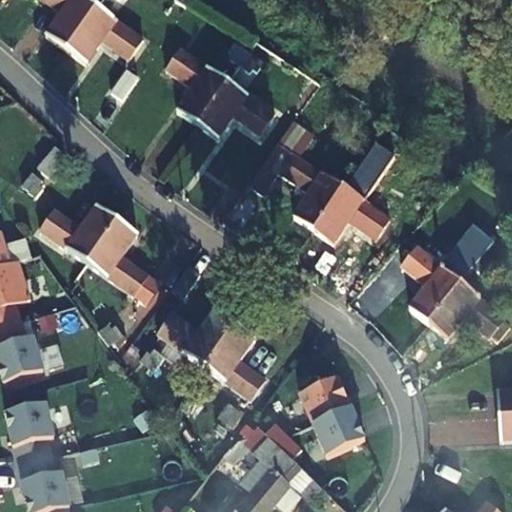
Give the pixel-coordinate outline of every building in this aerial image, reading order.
[(48,39),(68,54),(101,13),(84,0),(43,0),(65,17),(48,39)] [(143,45),(101,13),(68,54),(85,67),(102,46),(127,64),(143,45)] [(180,116),(199,130),(230,87),(187,53),(193,46),(183,38),(179,43),(175,40),(156,64),(196,94),(180,116)] [(232,66),(241,72),(250,59),(236,49),(231,57),(236,61),(232,66)] [(264,70),(250,59),(241,72),(251,80),(255,75),(259,78),(264,70)] [(111,93),(123,101),(138,79),(126,71),(111,93)] [(126,102),(138,110),(152,88),(140,80),(126,102)] [(274,121),(230,87),(199,130),(218,142),(233,122),(259,141),(274,121)] [(0,145),(20,131),(3,111),(0,113),(0,145)] [(294,223),(312,235),(341,191),(294,160),(307,141),(291,129),(249,191),(263,201),(277,180),(309,200),(294,223)] [(375,171),(360,161),(350,178),(361,185),(365,179),(369,181),(375,171)] [(39,193),(35,190),(37,186),(30,181),(20,195),(32,203),(39,193)] [(389,223),(341,191),(312,235),(333,248),(348,225),(375,243),(389,223)] [(16,221),(0,199),(0,224),(4,223),(6,227),(16,221)] [(37,206),(21,228),(37,250),(43,242),(90,273),(119,227),(96,212),(81,234),(37,206)] [(137,238),(119,227),(90,273),(135,303),(144,290),(157,298),(163,288),(122,262),(137,238)] [(462,265),(470,271),(481,258),(467,248),(461,256),(466,259),(462,265)] [(410,311),(429,327),(460,285),(415,252),(400,271),(426,291),(410,311)] [(496,269),(481,258),(470,271),(482,279),(485,273),(490,277),(496,269)] [(173,261),(160,283),(172,290),(185,268),(173,261)] [(188,269),(173,292),(186,300),(200,276),(188,269)] [(0,314),(0,340),(41,330),(25,274),(4,280),(12,311),(0,314)] [(505,318),(460,285),(429,327),(447,341),(464,320),(489,339),(505,318)] [(158,341),(205,375),(235,333),(215,319),(199,341),(172,321),(158,341)] [(55,381),(41,330),(0,340),(0,363),(24,356),(32,388),(55,381)] [(110,330),(101,336),(111,350),(124,340),(119,332),(114,336),(110,330)] [(252,345),(235,333),(205,375),(250,406),(264,386),(237,366),(252,345)] [(96,361),(111,350),(101,336),(91,344),(94,348),(89,352),(96,361)] [(283,386),(301,365),(286,353),(269,374),(283,386)] [(166,369),(156,361),(153,365),(149,362),(143,371),(157,381),(166,369)] [(511,397),(499,398),(499,425),(511,425),(511,397)] [(236,425),(231,422),(234,418),(224,411),(214,423),(230,434),(236,425)] [(40,430),(35,417),(8,427),(14,440),(40,430)] [(511,425),(499,425),(498,446),(511,445),(511,425)] [(449,444),(476,444),(476,432),(450,432),(449,444)] [(54,481),(62,504),(110,487),(90,434),(67,442),(78,473),(54,481)] [(272,476),(241,511),(274,511),(277,510),(278,511),(294,511),(303,502),(289,490),(302,475),(270,447),(257,463),(272,476)] [(122,468),(126,481),(143,474),(135,457),(126,461),(127,467),(122,468)] [(149,489),(143,474),(126,481),(131,491),(136,489),(138,494),(149,489)] [(119,511),(110,487),(62,504),(64,511),(119,511)]
